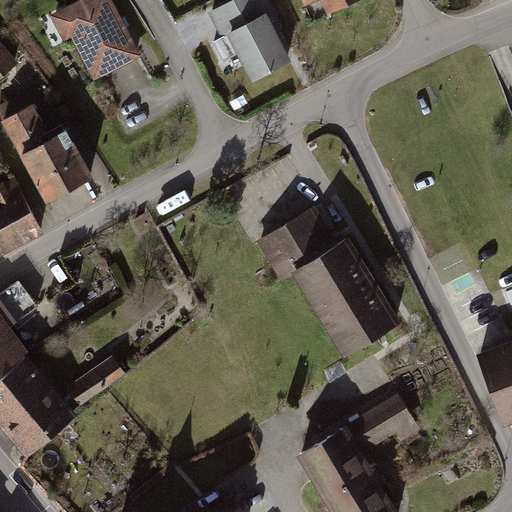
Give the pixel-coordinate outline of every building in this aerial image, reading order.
[(144,57),(112,0),(79,0),(49,17),(64,44),(73,41),(97,83),(144,57)] [(329,14),(366,0),(297,0),(301,9),(321,1),(329,14)] [(248,81),(289,63),(267,13),(226,31),(248,81)] [(0,84),(22,68),(0,38),(0,84)] [(44,198),(93,175),(68,123),(31,140),(26,129),(40,123),(27,97),(2,108),(44,198)] [(17,244),(45,229),(17,177),(0,186),(0,253),(9,248),(17,244)] [(349,351),(400,321),(349,237),(339,243),(318,208),(263,242),(284,277),(299,268),(349,351)] [(21,280),(0,294),(0,371),(29,350),(11,325),(39,304),(21,280)] [(511,416),(511,332),(470,349),(502,420),(511,416)] [(69,385),(81,405),(129,376),(117,356),(69,385)] [(0,415),(29,452),(74,416),(26,357),(0,378),(0,415)] [(400,396),(302,452),(336,511),(396,511),(364,456),(417,426),(400,396)] [(246,511),(237,494),(208,511),(246,511)]
